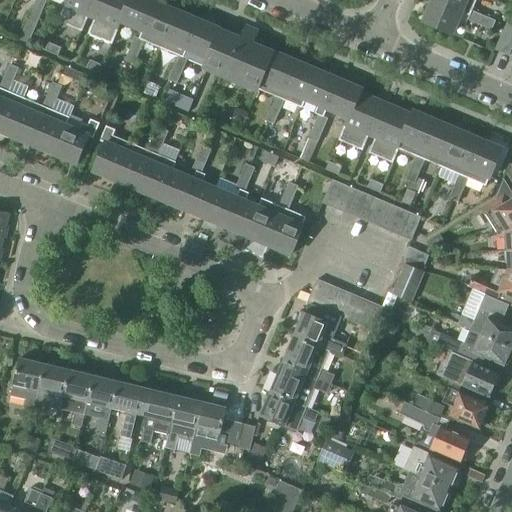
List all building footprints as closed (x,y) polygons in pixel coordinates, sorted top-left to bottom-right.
[(47,1),(45,0),(37,0),(34,7),(43,10),(47,1)] [(66,2),(58,21),(82,32),(89,17),(95,0),(70,0),(69,3),(66,2)] [(95,0),(89,17),(95,20),(88,34),(112,44),(121,24),(119,23),(128,0),(95,0)] [(121,24),(141,33),(143,34),(156,3),(148,0),(128,0),(119,23),(121,24)] [(434,0),(425,22),(453,35),(453,34),(462,14),(462,12),(434,0)] [(434,0),(462,12),(470,16),(472,12),(477,0),(434,0)] [(140,37),(145,39),(163,47),(178,12),(156,3),(143,34),(141,33),(140,37)] [(28,44),(43,10),(34,7),(20,40),(28,44)] [(185,56),(187,52),(200,21),(178,12),(163,47),(179,54),(185,56)] [(470,16),(468,22),(480,27),(484,17),(477,14),(472,12),(470,16)] [(484,17),(480,27),(491,32),(496,22),(484,17)] [(496,51),(509,56),(511,49),(511,20),(510,19),(496,51)] [(187,52),(205,60),(203,64),(207,66),(221,33),(222,31),(200,21),(187,52)] [(221,33),(207,66),(238,79),(252,46),(257,33),(246,29),(241,41),(221,33)] [(139,52),(145,39),(140,37),(139,39),(135,37),(130,48),(139,52)] [(45,51),(58,57),(61,49),(49,43),(45,51)] [(252,46),(238,79),(259,88),(273,53),(273,52),(272,54),(252,46)] [(133,65),(139,52),(130,48),(125,61),(133,65)] [(259,88),(258,90),(275,97),(279,99),(295,62),(273,53),(259,88)] [(184,58),(185,56),(179,54),(174,67),(183,71),(188,60),(184,58)] [(87,69),(99,74),(103,66),(90,61),(87,69)] [(295,62),(279,99),(285,102),(302,109),(305,103),(304,102),(317,71),(295,62)] [(19,69),(10,65),(5,76),(14,80),(19,69)] [(183,71),(174,67),(168,80),(178,84),(183,71)] [(317,71),(304,102),(305,103),(317,108),(314,114),(318,116),(318,117),(323,119),(339,80),(317,71)] [(0,87),(5,90),(9,92),(14,80),(5,76),(0,87)] [(339,80),(323,119),(327,121),(331,122),(334,115),(347,121),(350,122),(361,95),(362,90),(339,80)] [(62,87),(53,83),(47,95),(57,99),(62,87)] [(191,110),(196,98),(172,89),(168,102),(191,110)] [(9,92),(5,90),(0,101),(0,130),(11,136),(26,100),(9,92)] [(57,99),(47,95),(43,106),(48,109),(52,110),(57,99)] [(347,121),(339,140),(342,142),(363,151),(369,136),(383,105),(375,102),(376,101),(361,95),(350,122),(347,121)] [(275,97),(270,109),(280,113),(285,102),(279,99),(275,97)] [(43,106),(42,107),(26,100),(11,136),(33,145),(48,109),(43,106)] [(376,139),(369,153),(391,162),(397,147),(411,116),(396,110),(396,111),(389,108),(383,105),(369,136),(376,139)] [(52,110),(48,109),(33,145),(55,154),(66,127),(70,118),(52,111),(52,110)] [(270,109),(265,121),(269,123),(275,125),(280,113),(270,109)] [(411,116),(397,147),(416,155),(421,157),(436,122),(413,112),(411,116)] [(318,117),(313,128),(322,132),(327,121),(323,119),(318,117)] [(79,132),(66,127),(55,154),(77,163),(88,136),(94,138),(100,123),(91,119),(88,126),(83,124),(79,132)] [(436,122),(421,157),(425,159),(443,166),(458,131),(436,122)] [(102,141),(107,144),(95,171),(117,181),(132,145),(114,137),(117,130),(108,126),(102,141)] [(313,128),(300,159),(305,161),(313,142),(317,143),(322,132),(313,128)] [(168,133),(164,131),(159,129),(154,140),(163,144),(168,133)] [(458,131),(443,166),(459,173),(466,176),(481,140),(458,131)] [(163,144),(154,140),(149,152),(154,154),(158,156),(163,144)] [(481,140),(466,176),(469,177),(488,185),(503,150),(481,140)] [(171,171),(179,151),(163,144),(158,156),(154,154),(139,190),(160,199),(172,171),(171,171)] [(149,152),(132,145),(117,181),(139,190),(154,154),(149,152)] [(212,150),(207,148),(202,146),(197,159),(206,163),(209,156),(212,150)] [(245,164),(246,165),(241,177),(249,181),(255,169),(251,167),(259,149),(253,146),(245,164)] [(416,155),(411,168),(420,171),(425,159),(421,157),(416,155)] [(206,163),(197,159),(192,170),(197,172),(201,174),(206,163)] [(326,170),(339,175),(342,168),(329,162),(326,170)] [(411,168),(406,180),(410,182),(414,184),(417,178),(420,171),(411,168)] [(194,181),(172,171),(160,199),(182,208),(194,181)] [(197,172),(194,181),(182,208),(204,218),(220,179),(207,173),(206,175),(201,174),(197,172)] [(459,173),(454,186),(464,190),(469,177),(466,176),(459,173)] [(236,188),(241,190),(245,192),(249,181),(241,177),(237,186),(236,188)] [(410,182),(402,203),(413,208),(420,191),(422,192),(425,183),(423,183),(424,181),(417,178),(414,184),(410,182)] [(236,188),(237,186),(220,179),(204,218),(225,227),(241,190),(236,188)] [(367,189),(380,194),(384,186),(371,180),(367,189)] [(496,200),(482,208),(486,216),(497,234),(507,232),(511,230),(511,192),(504,180),(496,200)] [(333,181),(323,204),(334,209),(344,186),(333,181)] [(298,186),(290,183),(284,196),(292,200),(298,186)] [(344,186),(334,209),(345,214),(355,191),(344,186)] [(454,186),(449,199),(458,203),(464,190),(454,186)] [(245,192),(241,190),(225,227),(247,236),(259,209),(258,208),(245,203),(249,194),(245,192)] [(355,191),(345,214),(356,218),(366,195),(355,191)] [(366,195),(356,218),(367,223),(376,200),(366,195)] [(280,207),(284,209),(285,208),(288,210),(292,200),(284,196),(280,207)] [(280,207),(262,199),(258,208),(259,209),(247,236),(269,245),(284,209),(280,207)] [(376,200),(367,223),(377,228),(387,205),(376,200)] [(387,205),(377,228),(388,233),(398,210),(387,205)] [(285,208),(284,209),(269,245),(291,255),(303,227),(302,226),(306,217),(288,210),(285,208)] [(398,210),(388,233),(399,237),(409,214),(398,210)] [(0,236),(6,238),(12,215),(0,212),(0,236)] [(410,242),(420,219),(409,214),(399,237),(410,242)] [(440,235),(426,244),(429,251),(441,248),(446,246),(440,235)] [(455,254),(453,245),(446,246),(441,248),(444,255),(455,254)] [(412,248),(409,249),(405,259),(424,267),(429,256),(412,248)] [(388,294),(397,297),(412,303),(423,274),(404,267),(406,261),(403,260),(396,277),(398,278),(394,290),(390,288),(388,294)] [(474,275),(469,289),(485,296),(510,305),(511,300),(511,271),(510,271),(501,271),(497,271),(492,282),(474,275)] [(315,284),(307,302),(318,307),(328,284),(317,279),(315,284)] [(328,284),(318,307),(320,308),(329,312),(339,289),(328,284)] [(339,289),(329,312),(334,314),(340,317),(350,294),(339,289)] [(350,294),(340,317),(351,321),(361,298),(350,294)] [(388,294),(384,305),(393,308),(397,297),(388,294)] [(463,315),(459,323),(511,346),(511,325),(503,322),(510,305),(485,296),(475,320),(463,315)] [(361,298),(351,321),(362,326),(372,303),(361,298)] [(372,303),(362,326),(374,331),(379,319),(383,308),(372,303)] [(304,314),(294,336),(320,347),(330,351),(343,357),(347,345),(325,336),(330,324),(334,314),(329,312),(320,308),(316,318),(304,314)] [(511,346),(459,323),(459,325),(470,330),(464,344),(463,347),(475,353),(485,357),(505,366),(511,350),(511,346)] [(432,330),(427,341),(450,352),(452,353),(481,366),(485,357),(475,353),(463,347),(464,344),(455,341),(432,330)] [(294,336),(284,361),(296,365),(294,370),(299,372),(297,376),(307,380),(309,375),(331,384),(331,386),(337,388),(340,382),(333,379),(335,376),(322,370),(330,351),(320,347),(294,336)] [(445,371),(442,376),(464,386),(492,398),(502,375),(481,366),(452,353),(447,365),(445,371)] [(12,386),(10,397),(26,401),(21,423),(30,425),(38,392),(39,392),(45,365),(21,359),(14,386),(12,386)] [(284,361),(271,394),(296,405),(297,403),(306,407),(314,389),(327,394),(331,386),(331,384),(309,375),(307,380),(297,376),(299,372),(294,370),(296,365),(284,361)] [(39,392),(36,404),(60,410),(63,398),(70,371),(45,365),(39,392)] [(63,398),(60,410),(74,413),(84,415),(87,404),(93,376),(70,371),(63,398)] [(87,404),(84,415),(99,419),(109,421),(112,410),(119,382),(93,376),(87,404)] [(119,382),(112,410),(126,413),(121,438),(131,440),(137,415),(138,416),(140,407),(144,408),(145,403),(150,404),(154,390),(153,390),(145,388),(119,382)] [(449,389),(443,403),(455,409),(452,416),(482,429),(491,407),(460,394),(449,389)] [(140,407),(138,416),(146,418),(141,442),(150,444),(153,432),(169,436),(179,396),(154,390),(150,404),(145,403),(144,408),(140,407)] [(271,394),(261,416),(287,427),(298,432),(303,418),(315,422),(319,412),(306,407),(297,403),(296,405),(271,394)] [(445,407),(418,395),(414,404),(441,416),(445,407)] [(169,436),(166,449),(176,451),(179,438),(193,441),(202,402),(179,396),(169,436)] [(193,441),(190,455),(195,456),(200,457),(202,448),(224,453),(226,445),(251,451),(256,428),(244,425),(244,424),(227,420),(229,408),(202,402),(193,441)] [(419,444),(434,451),(434,450),(463,462),(473,440),(440,426),(440,428),(436,426),(441,416),(414,404),(413,407),(404,403),(399,415),(424,426),(425,431),(419,444)] [(74,413),(72,426),(82,428),(84,415),(74,413)] [(99,419),(96,432),(106,434),(109,421),(99,419)] [(352,451),(327,440),(317,463),(342,474),(352,451)] [(415,451),(407,471),(410,472),(422,477),(422,476),(452,489),(460,471),(415,451)] [(130,484),(150,492),(155,477),(135,470),(130,484)] [(395,496),(394,498),(401,501),(403,497),(411,501),(413,498),(442,511),(452,489),(422,476),(422,477),(410,472),(404,486),(402,485),(399,486),(398,487),(398,488),(395,496)] [(0,511),(6,511),(9,505),(13,497),(3,492),(9,479),(0,475),(0,511)] [(277,511),(295,511),(305,488),(283,479),(278,491),(285,494),(277,511)] [(380,480),(377,489),(395,496),(398,488),(380,480)] [(179,491),(162,487),(159,500),(176,504),(179,491)] [(9,505),(6,511),(34,511),(36,508),(42,494),(31,489),(21,511),(9,505)] [(391,495),(376,489),(372,498),(388,505),(391,495)] [(36,508),(34,511),(47,511),(53,499),(42,494),(36,508)] [(86,511),(88,507),(77,502),(72,511),(86,511)] [(185,511),(186,510),(167,503),(163,511),(185,511)]
